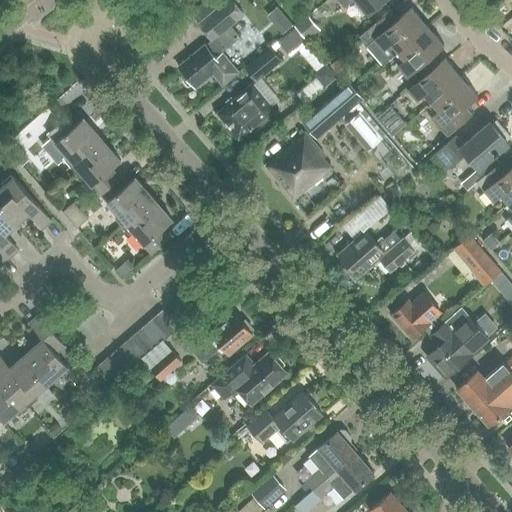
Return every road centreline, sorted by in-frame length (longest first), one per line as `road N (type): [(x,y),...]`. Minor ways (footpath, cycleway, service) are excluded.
road 1 (residential): [(486,511),(234,219)]
road 2 (residential): [(0,314),(62,263),(79,267),(120,309),(234,219)]
road 3 (residential): [(234,219),(87,46)]
